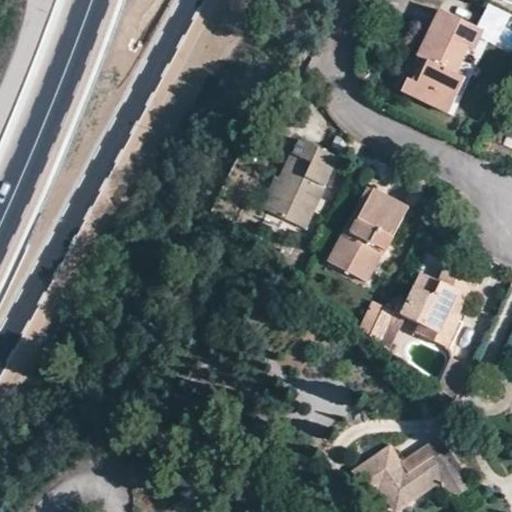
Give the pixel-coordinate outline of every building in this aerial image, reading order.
[(440,10),(422,46),(433,52),(419,83),(412,80),(408,78),(402,92),(448,114),(464,78),(455,75),(469,47),(474,49),(482,30),(440,10)] [(433,52),(422,46),(417,55),(422,58),(412,80),(419,83),(433,52)] [(367,146),(354,138),(345,160),(357,166),(367,146)] [(282,179),(268,212),(306,229),(338,157),(298,140),(282,179)] [(262,208),(268,212),(282,179),(276,176),(262,208)] [(415,206),(427,182),(417,177),(405,202),(415,206)] [(345,230),(347,231),(353,233),(375,193),(367,188),(345,230)] [(387,250),(404,218),(389,210),(394,201),(375,193),(353,233),(347,231),(331,263),(366,281),(383,248),(387,250)] [(389,210),(404,218),(408,208),(394,201),(389,210)] [(400,299),(394,311),(397,312),(423,326),(451,339),(461,317),(459,316),(451,312),(461,292),(469,295),(471,296),(478,282),(445,265),(438,281),(422,273),(408,302),(400,299)] [(459,316),(469,295),(461,292),(451,312),(459,316)] [(373,301),(360,328),(371,336),(384,306),(373,301)] [(384,306),(371,336),(381,344),(397,312),(394,311),(384,306)] [(451,339),(423,326),(419,333),(447,347),(451,339)] [(439,389),(456,402),(472,369),(453,360),(439,389)] [(403,461),(390,443),(353,470),(369,493),(403,470),(408,474),(419,466),(429,480),(435,476),(439,482),(451,499),(474,482),(448,445),(445,447),(439,438),(403,461)] [(433,486),(439,482),(435,476),(429,480),(433,486)] [(480,511),(486,508),(474,491),(456,504),(461,511),(480,511)]
